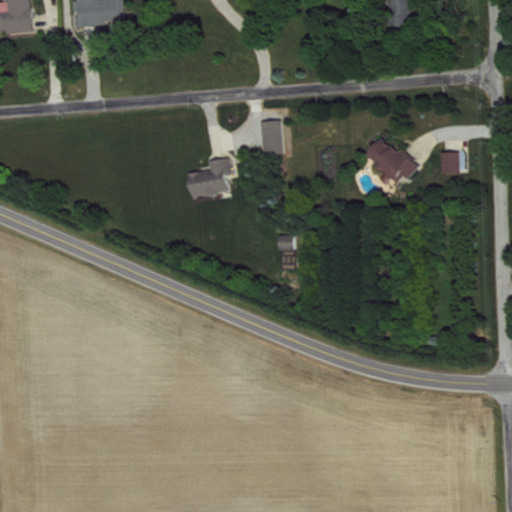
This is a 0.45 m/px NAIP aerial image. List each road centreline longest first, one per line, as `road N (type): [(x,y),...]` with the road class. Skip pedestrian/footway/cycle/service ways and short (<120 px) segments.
road 1 (tertiary): [(0,214),(358,363),(411,376),(511,381)]
road 2 (residential): [(0,109),(497,71)]
road 3 (residential): [(511,476),(493,0)]
